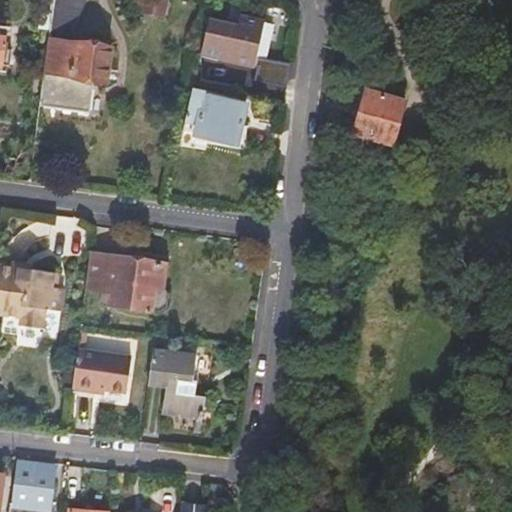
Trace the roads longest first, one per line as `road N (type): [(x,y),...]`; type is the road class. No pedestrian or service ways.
road 1 (residential): [(289,230),(0,193)]
road 2 (residential): [(249,472),(0,440)]
road 3 (residential): [(289,230),(249,472)]
road 4 (residential): [(323,0),(289,230)]
